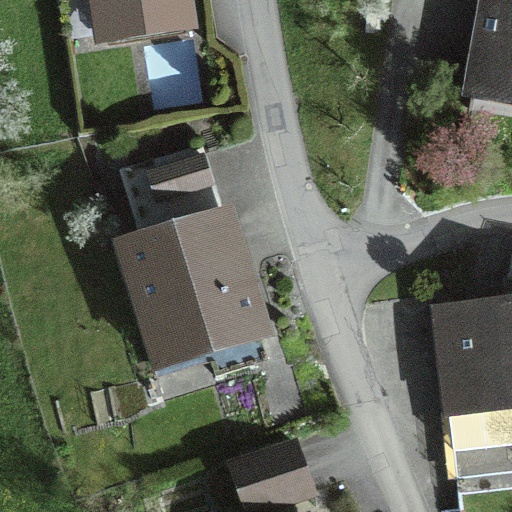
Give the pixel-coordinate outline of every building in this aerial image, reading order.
[(100,0),(105,35),(186,22),(182,0),(100,0)] [(511,0),(490,0),(472,99),(511,106),(511,0)] [(158,201),(213,185),(204,157),(150,173),(158,201)] [(198,314),(208,348),(261,332),(225,217),(128,247),(153,328),(198,314)] [(511,475),(511,308),(511,303),(438,312),(458,481),(511,475)] [(257,511),(301,497),(314,493),(297,445),(231,468),(245,511),(257,511)]
